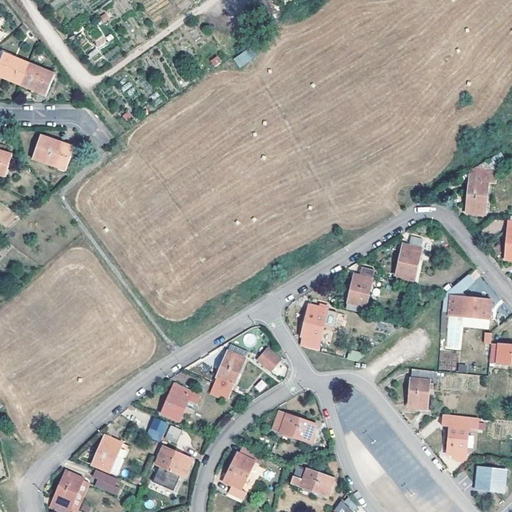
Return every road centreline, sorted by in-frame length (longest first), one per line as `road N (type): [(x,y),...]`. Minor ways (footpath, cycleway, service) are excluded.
road 1 (residential): [(35,511),(28,492),(118,401),(268,305)]
road 2 (residential): [(511,295),(443,211),(416,213),(268,305)]
road 3 (residential): [(471,511),(369,389),(347,378),(324,383)]
road 4 (residential): [(289,388),(238,421),(210,460),(200,511)]
road 5 (residential): [(324,383),(346,467),(376,511)]
